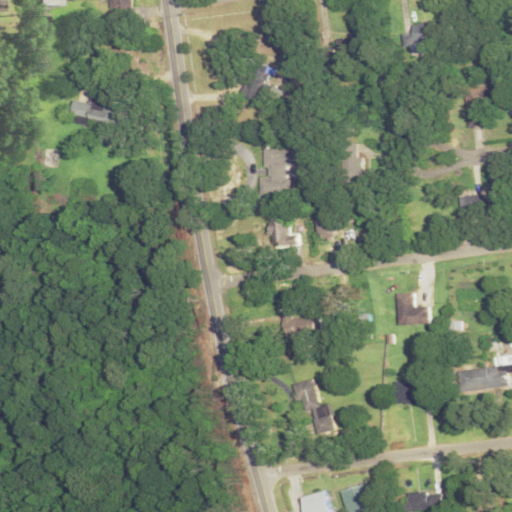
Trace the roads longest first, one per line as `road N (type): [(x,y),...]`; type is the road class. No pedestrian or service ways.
road 1 (secondary): [(272,511),(219,323),(170,0)]
road 2 (residential): [(210,276),(511,238)]
road 3 (residential): [(260,471),(511,437)]
